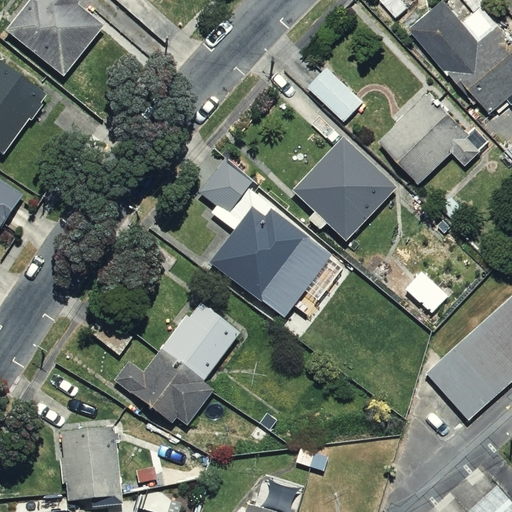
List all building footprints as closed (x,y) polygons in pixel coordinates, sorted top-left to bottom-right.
[(98,31),(65,0),(29,0),(0,31),(51,80),(98,31)] [(483,0),(456,0),(467,13),(483,0)] [(479,42),(444,3),(409,35),(486,118),(511,94),(511,45),(495,27),(479,42)] [(0,150),(43,91),(0,60),(0,150)] [(364,101),(324,65),(301,91),(341,127),(364,101)] [(454,165),(479,142),(427,85),(370,137),(411,183),(444,153),(454,165)] [(338,245),(390,188),(335,138),(284,194),(338,245)] [(332,252),(214,162),(187,198),(229,230),(204,262),(280,320),(332,252)] [(0,227),(21,195),(0,181),(0,227)] [(470,213),(450,193),(435,207),(455,227),(470,213)] [(449,295),(422,271),(406,288),(433,313),(449,295)] [(198,380),(237,331),(197,300),(141,371),(129,361),(112,383),(136,403),(132,408),(163,432),(172,421),(180,428),(210,390),(198,380)] [(470,426),(511,388),(511,300),(427,378),(470,426)] [(131,336),(99,313),(83,335),(115,358),(131,336)] [(356,339),(335,324),(310,358),(331,373),(356,339)] [(411,389),(366,358),(351,379),(397,411),(411,389)] [(124,504),(116,425),(60,431),(63,458),(60,458),(62,483),(67,483),(69,500),(92,497),(93,507),(124,504)] [(289,511),(301,483),(278,473),(266,502),(289,511)] [(511,511),(511,506),(497,490),(473,511),(511,511)]
